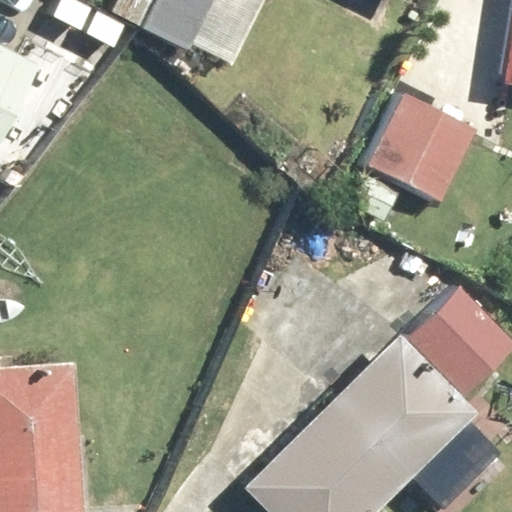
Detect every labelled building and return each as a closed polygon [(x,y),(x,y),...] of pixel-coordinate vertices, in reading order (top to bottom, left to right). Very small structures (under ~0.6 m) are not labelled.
[(35,28),(64,41),(100,57),(112,29),(97,22),(77,13),(47,0),(35,28)] [(248,0),(106,0),(97,22),(112,29),(215,75),(248,0)] [(511,0),(503,0),(491,75),(511,78),(511,0)] [(0,117),(29,61),(0,46),(0,117)] [(385,107),(357,163),(429,199),(457,144),(385,107)] [(412,268),(352,227),(322,270),(383,311),(412,268)] [(439,287),(392,329),(451,395),(498,353),(439,287)] [(222,486),(245,511),(364,511),(458,427),(380,342),(222,486)] [(63,511),(54,371),(0,374),(0,511),(63,511)]
